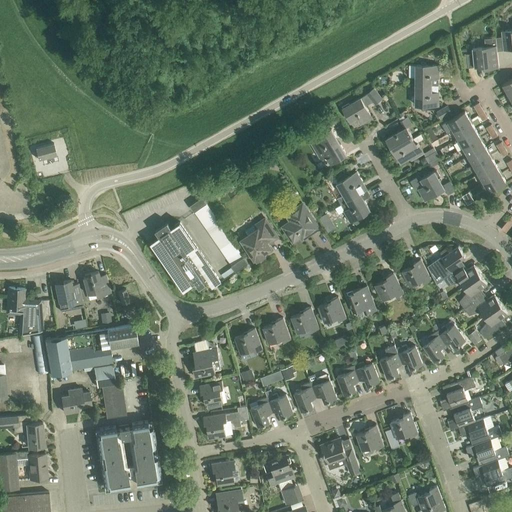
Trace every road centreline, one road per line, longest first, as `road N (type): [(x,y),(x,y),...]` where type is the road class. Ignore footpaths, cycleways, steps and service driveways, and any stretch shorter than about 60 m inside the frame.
road 1 (unclassified): [(109,181),(157,170),(462,0)]
road 2 (residential): [(411,221),(295,278),(179,312)]
road 3 (track): [(196,148),(146,137),(90,100),(50,63),(9,0)]
road 4 (residential): [(192,452),(171,338),(179,312)]
road 5 (residential): [(462,511),(416,385)]
road 6 (residential): [(296,430),(416,385)]
road 7 (residential): [(179,312),(129,248),(111,237),(92,239)]
